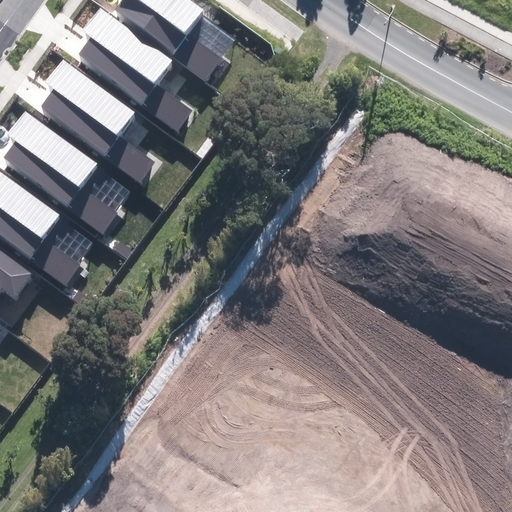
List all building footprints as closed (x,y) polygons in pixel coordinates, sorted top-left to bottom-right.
[(121,0),(115,8),(208,80),(237,42),(200,13),(202,10),(188,0),(121,0)] [(172,64),(100,9),(84,30),(93,37),(79,55),(178,131),(193,111),(157,84),(172,64)] [(135,116),(62,61),(46,82),(55,89),(41,107),(140,183),(155,163),(120,136),(135,116)] [(96,166),(24,111),(8,132),(17,139),(3,157),(102,233),(117,213),(81,186),(96,166)] [(59,218),(0,173),(0,235),(64,285),(80,265),(44,238),(59,218)] [(31,274),(0,251),(0,288),(1,287),(14,297),(31,274)]
